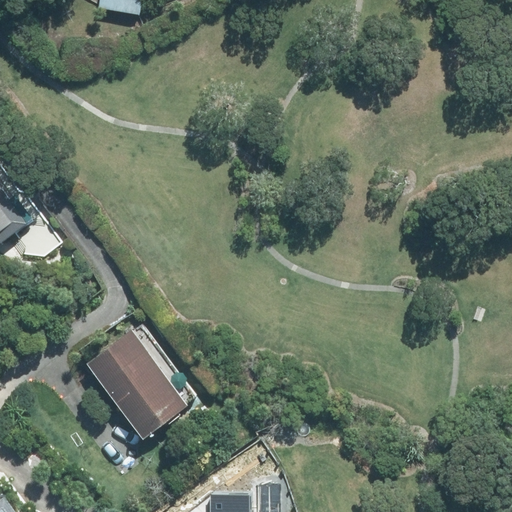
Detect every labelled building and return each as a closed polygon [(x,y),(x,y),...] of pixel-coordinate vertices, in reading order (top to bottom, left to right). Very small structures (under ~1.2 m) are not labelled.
[(143,0),(102,0),(101,7),(141,15),(143,0)] [(30,221),(0,180),(0,232),(0,233),(5,239),(30,221)] [(91,361),(147,436),(193,403),(137,327),(91,361)] [(21,511),(7,492),(0,497),(0,511),(21,511)] [(247,511),(247,500),(209,500),(209,511),(247,511)]
